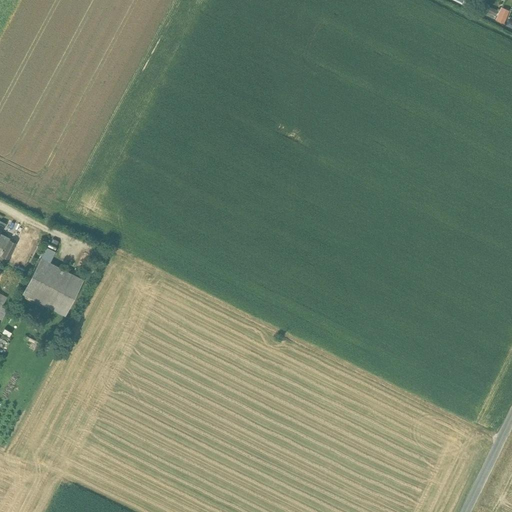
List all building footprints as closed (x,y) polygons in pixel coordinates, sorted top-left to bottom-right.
[(496,20),(504,23),(509,9),(500,6),(496,20)] [(0,248),(3,250),(8,240),(0,235),(0,229),(3,223),(0,221),(0,248)] [(22,232),(16,244),(8,259),(24,268),(38,240),(22,232)] [(3,250),(0,256),(8,259),(16,244),(8,240),(3,250)] [(84,280),(41,258),(23,293),(66,314),(84,280)]
